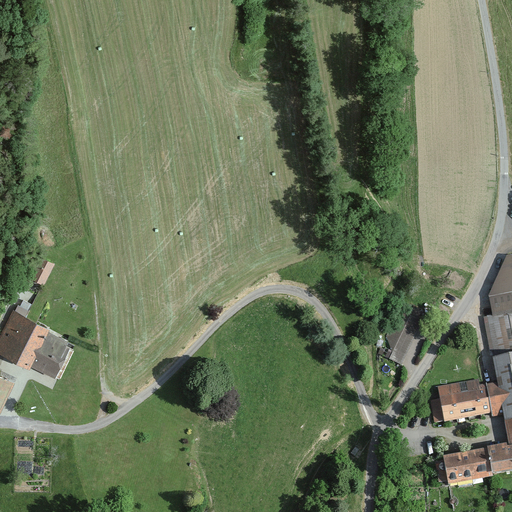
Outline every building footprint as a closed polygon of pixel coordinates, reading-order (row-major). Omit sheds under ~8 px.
[(481,319),(488,358),(511,353),(511,288),(496,291),(487,305),(490,317),(481,319)] [(386,359),(399,365),(420,322),(416,320),(419,313),(403,306),(400,314),(397,312),(385,338),(391,350),(386,359)] [(0,343),(0,350),(59,377),(75,342),(51,331),(53,328),(15,310),(0,343)] [(440,420),(487,413),(499,411),(501,421),(511,419),(511,353),(488,358),(492,384),(476,386),(475,380),(435,387),(440,420)] [(0,374),(0,409),(3,412),(17,382),(0,374)] [(511,419),(501,421),(504,445),(511,443),(511,419)] [(443,483),(487,476),(486,470),(511,465),(511,443),(504,445),(439,455),(443,483)]
